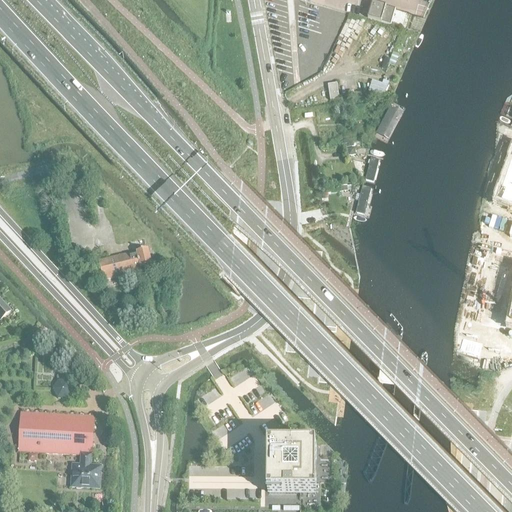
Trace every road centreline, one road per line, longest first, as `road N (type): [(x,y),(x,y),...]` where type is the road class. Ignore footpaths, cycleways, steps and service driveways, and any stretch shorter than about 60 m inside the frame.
road 1 (trunk): [(0,5),(486,511)]
road 2 (trunk): [(511,485),(36,0)]
road 3 (tertiary): [(248,328),(270,310),(291,256),(254,0)]
road 4 (unclassified): [(150,368),(0,210)]
road 5 (unclassified): [(0,232),(137,381)]
